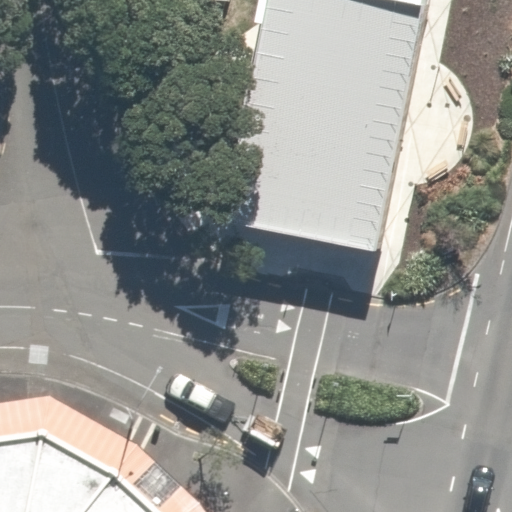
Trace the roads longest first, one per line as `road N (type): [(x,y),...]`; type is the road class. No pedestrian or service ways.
road 1 (residential): [(108,316),(511,427)]
road 2 (residential): [(29,0),(108,316)]
